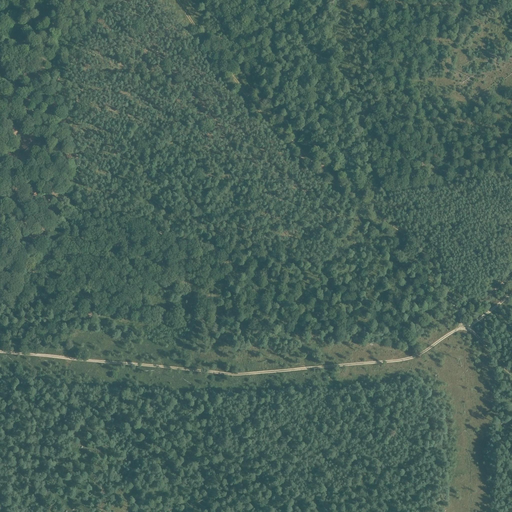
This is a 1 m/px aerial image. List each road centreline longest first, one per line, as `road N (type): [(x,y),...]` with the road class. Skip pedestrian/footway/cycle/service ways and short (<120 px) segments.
road 1 (track): [(463,328),(409,360),(234,374),(0,352)]
road 2 (track): [(374,213),(269,119),(178,0)]
road 3 (track): [(374,213),(344,0)]
road 4 (track): [(463,328),(418,244),(374,213)]
